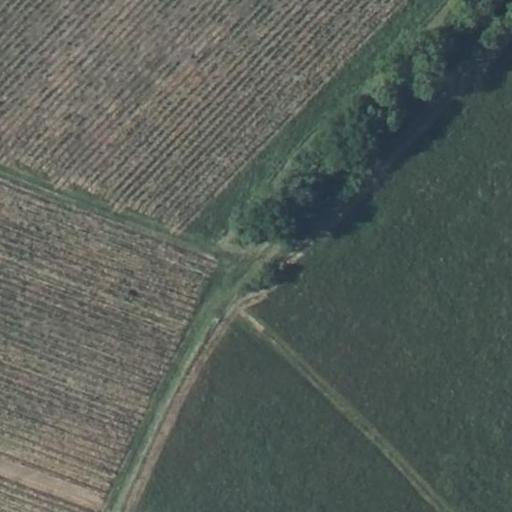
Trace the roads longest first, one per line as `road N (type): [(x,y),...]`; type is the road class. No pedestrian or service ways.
road 1 (track): [(111,511),(184,339),(250,262),(184,246),(0,172)]
road 2 (track): [(250,262),(509,0)]
